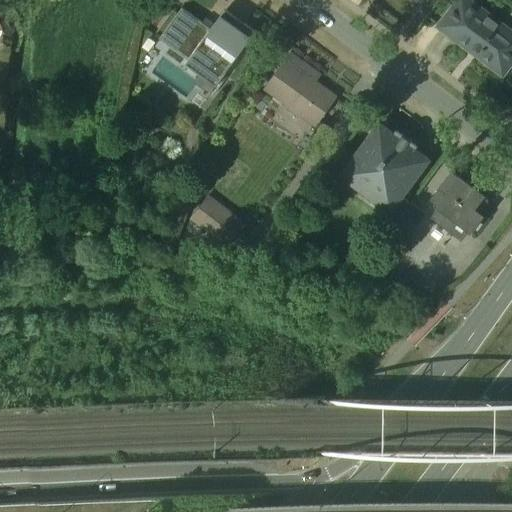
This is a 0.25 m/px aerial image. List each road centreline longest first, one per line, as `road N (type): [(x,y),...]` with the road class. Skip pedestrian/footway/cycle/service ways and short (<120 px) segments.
road 1 (motorway): [(383,457),(311,489),(0,505)]
road 2 (residential): [(511,160),(299,0)]
road 3 (primary): [(511,280),(383,457)]
road 4 (primary): [(410,511),(511,376)]
